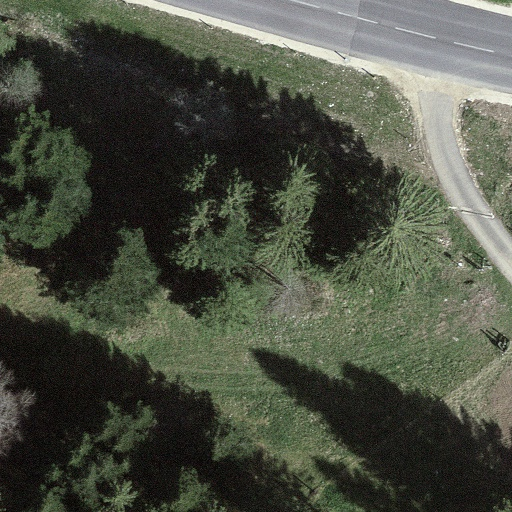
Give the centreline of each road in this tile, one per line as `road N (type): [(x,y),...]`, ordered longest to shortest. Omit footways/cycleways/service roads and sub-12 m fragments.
road 1 (track): [(426,34),(443,150),(511,261)]
road 2 (secondary): [(295,0),(511,53)]
